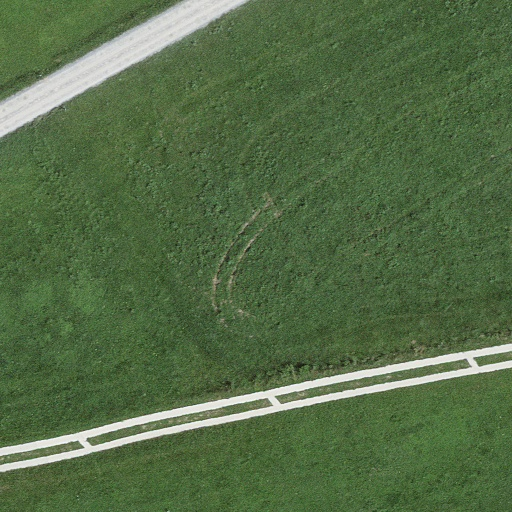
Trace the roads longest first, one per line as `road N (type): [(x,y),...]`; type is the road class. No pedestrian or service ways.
road 1 (track): [(511,367),(0,452)]
road 2 (track): [(0,121),(213,0)]
